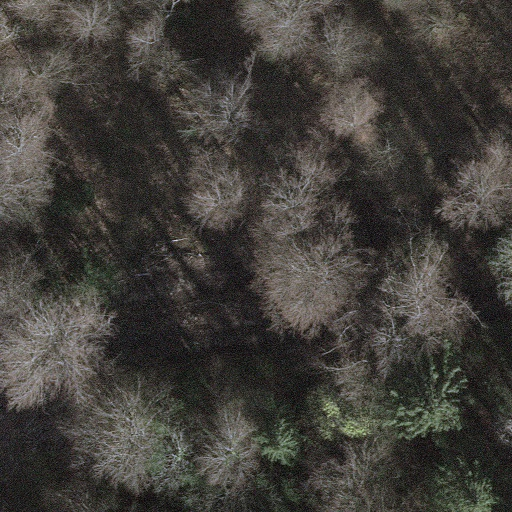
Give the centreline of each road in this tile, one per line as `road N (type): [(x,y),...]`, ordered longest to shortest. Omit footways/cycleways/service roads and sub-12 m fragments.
road 1 (track): [(511,177),(291,253),(115,295),(0,336)]
road 2 (track): [(0,353),(511,294)]
